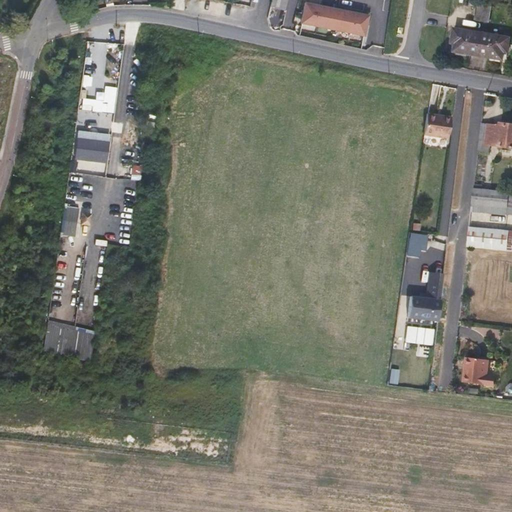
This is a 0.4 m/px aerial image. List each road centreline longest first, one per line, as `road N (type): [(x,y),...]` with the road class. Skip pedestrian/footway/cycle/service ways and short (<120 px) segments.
road 1 (residential): [(478,82),(444,382)]
road 2 (residential): [(33,35),(130,19),(257,43)]
road 3 (unknown): [(130,19),(104,213)]
road 4 (residential): [(0,191),(33,35)]
road 5 (residential): [(257,43),(410,72)]
